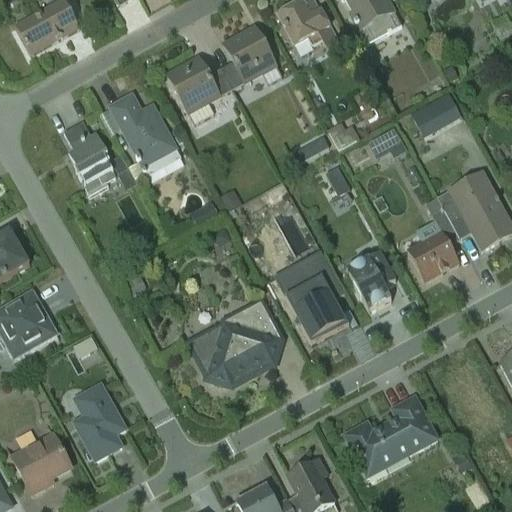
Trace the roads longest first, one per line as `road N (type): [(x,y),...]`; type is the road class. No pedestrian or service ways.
road 1 (residential): [(191,471),(0,138)]
road 2 (residential): [(191,471),(511,295)]
road 3 (residential): [(0,117),(212,0)]
